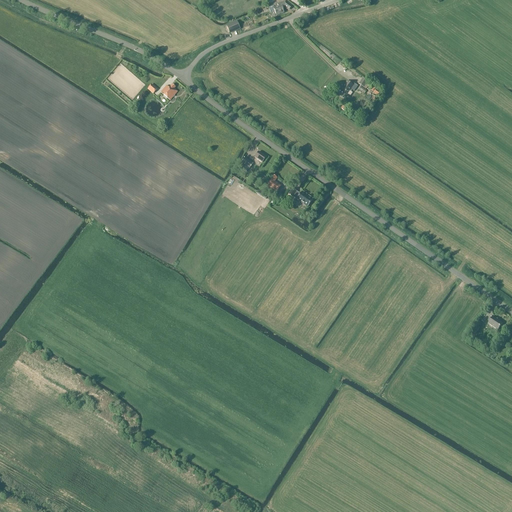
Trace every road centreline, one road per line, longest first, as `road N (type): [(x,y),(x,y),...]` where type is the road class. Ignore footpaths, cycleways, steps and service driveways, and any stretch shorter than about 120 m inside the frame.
road 1 (unclassified): [(511,312),(182,79)]
road 2 (unclassified): [(182,79),(118,40),(19,0)]
road 3 (unclassified): [(182,79),(205,52),(338,0)]
